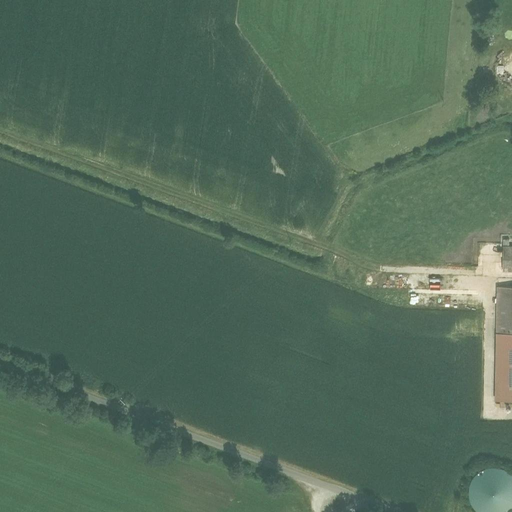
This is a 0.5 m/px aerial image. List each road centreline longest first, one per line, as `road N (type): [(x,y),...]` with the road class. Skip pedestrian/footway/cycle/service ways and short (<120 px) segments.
road 1 (track): [(511,274),(370,266),(0,129)]
road 2 (unclassified): [(390,511),(0,366)]
